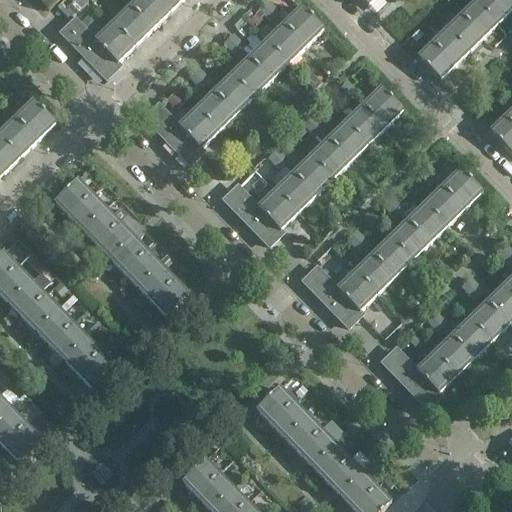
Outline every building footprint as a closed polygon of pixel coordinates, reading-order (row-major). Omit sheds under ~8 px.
[(170,16),(154,0),(141,0),(131,10),(153,33),(170,16)] [(186,0),(154,0),(170,16),(186,0)] [(377,0),(358,0),(368,10),(377,0)] [(511,14),(511,13),(498,0),(481,0),(476,5),(498,28),(511,14)] [(511,0),(498,0),(511,13),(511,0)] [(265,18),(274,9),(268,2),(259,12),(265,18)] [(498,28),(476,5),(461,19),(484,42),(498,28)] [(271,24),(280,15),(274,9),(265,18),(271,24)] [(153,33),(131,10),(113,27),(135,50),(153,33)] [(324,34),(313,22),(311,19),(310,19),(302,11),(284,28),(306,51),(324,34)] [(484,42),(461,19),(447,33),(469,56),(484,42)] [(118,68),(95,44),(75,24),(62,36),(107,82),(120,70),(118,68)] [(135,50),(113,27),(96,44),(95,44),(118,68),(118,67),(135,50)] [(306,51),(284,28),(267,45),(289,68),(306,51)] [(469,56),(447,33),(433,47),(455,70),(469,56)] [(230,52),(240,43),(233,36),(224,46),(230,52)] [(236,58),(246,49),(240,43),(230,52),(236,58)] [(289,68),(267,45),(249,62),(272,84),(289,68)] [(455,70),(433,47),(418,61),(427,70),(426,70),(429,73),(440,84),(455,70)] [(272,84),(249,62),(232,79),(254,102),(272,84)] [(195,86),(205,76),(199,70),(189,80),(195,86)] [(201,92),(211,83),(205,76),(195,86),(201,92)] [(254,102),(232,79),(214,96),(237,118),(254,102)] [(344,99),(354,90),(348,84),(338,93),(344,99)] [(350,106),(360,96),(354,90),(344,99),(350,106)] [(177,91),(168,102),(178,111),(188,100),(177,91)] [(403,115),(392,103),(393,103),(390,100),(381,92),(363,110),(385,132),(403,115)] [(237,118),(214,96),(197,113),(219,135),(237,118)] [(56,127),(45,116),(45,115),(43,113),(42,113),(34,105),(16,122),(38,145),(56,127)] [(201,153),(179,131),(159,110),(146,122),(190,168),(203,155),(201,153)] [(385,132),(363,110),(346,127),(368,149),(385,132)] [(219,135),(197,113),(179,131),(201,153),(219,135)] [(309,133),(319,124),(313,118),(303,127),(309,133)] [(511,127),(505,121),(490,135),(499,144),(498,144),(501,147),(511,157),(511,127)] [(38,145),(16,122),(0,137),(0,140),(20,162),(38,145)] [(315,139),(325,130),(319,124),(309,133),(315,139)] [(368,149),(346,127),(328,143),(350,166),(368,149)] [(20,162),(0,140),(0,175),(3,179),(20,162)] [(350,166),(328,143),(311,160),(333,183),(350,166)] [(274,167),(284,158),(278,152),(268,161),(274,167)] [(280,173),(290,164),(284,158),(274,167),(280,173)] [(333,183),(311,160),(293,177),(315,200),(333,183)] [(423,181),(433,171),(427,165),(417,174),(423,181)] [(429,187),(439,177),(433,171),(423,181),(429,187)] [(482,196),(474,187),(471,185),(472,184),(469,181),(469,182),(460,173),(442,191),(464,213),(482,196)] [(315,200),(293,177),(276,194),(298,217),(315,200)] [(69,220),(91,199),(77,184),(69,192),(66,194),(66,195),(55,206),(69,220)] [(280,234),(258,212),(238,191),(225,204),(269,249),(282,237),(280,234)] [(464,213),(442,191),(425,208),(447,230),(464,213)] [(298,217),(276,194),(258,212),(280,234),(298,217)] [(83,235),(105,213),(91,199),(69,220),(83,235)] [(388,214),(398,205),(392,199),(382,208),(388,214)] [(395,221),(404,211),(398,205),(388,214),(395,221)] [(447,230),(425,208),(407,225),(430,247),(447,230)] [(97,249),(119,227),(105,213),(83,235),(97,249)] [(430,247),(407,225),(390,242),(412,264),(430,247)] [(111,263),(133,242),(119,227),(97,249),(111,263)] [(353,249),(363,239),(357,233),(347,242),(353,249)] [(359,255),(369,245),(363,239),(353,249),(359,255)] [(125,277),(147,256),(133,242),(111,263),(125,277)] [(412,264),(390,242),(372,259),(395,281),(412,264)] [(503,262),(511,253),(511,252),(506,247),(497,256),(503,262)] [(509,268),(511,265),(511,253),(503,262),(509,268)] [(0,288),(18,271),(3,256),(0,259),(0,288)] [(139,292),(161,270),(147,256),(125,277),(139,292)] [(395,281),(372,259),(355,276),(377,298),(395,281)] [(152,306),(175,284),(161,270),(139,292),(152,306)] [(0,297),(9,307),(32,285),(18,271),(0,288),(0,297)] [(362,318),(359,316),(337,293),(317,272),(304,285),(349,331),(362,318)] [(377,298),(355,276),(337,293),(359,316),(377,298)] [(468,296),(477,287),(471,280),(462,290),(468,296)] [(181,307),(189,299),(175,284),(152,306),(167,321),(178,310),(181,308),(181,307)] [(23,321),(45,300),(32,285),(9,307),(23,321)] [(474,302),(483,293),(477,287),(468,296),(474,302)] [(511,325),(511,297),(504,289),(487,306),(509,329),(511,325)] [(37,336),(59,314),(45,300),(23,321),(37,336)] [(509,329),(487,306),(470,323),(491,346),(509,329)] [(50,350),(73,328),(59,314),(37,336),(50,350)] [(433,330),(442,321),(436,315),(427,324),(433,330)] [(438,336),(448,327),(442,321),(433,330),(438,336)] [(491,346),(470,323),(452,340),(474,363),(491,346)] [(64,364),(87,342),(73,328),(50,350),(64,364)] [(474,363),(452,340),(435,357),(457,380),(474,363)] [(78,378),(101,356),(87,342),(64,364),(78,378)] [(439,397),(457,380),(435,357),(417,375),(396,354),(383,366),(428,412),(441,400),(439,397)] [(107,379),(115,371),(101,356),(78,378),(93,393),(104,382),(107,380),(107,379)] [(271,428),(294,406),(279,391),(271,400),(270,399),(268,402),(257,414),(271,428)] [(0,426),(13,415),(0,401),(0,426)] [(285,443),(308,420),(294,406),(271,428),(285,443)] [(0,446),(4,451),(27,429),(13,415),(0,426),(0,446)] [(299,457),(321,435),(308,420),(285,443),(299,457)] [(33,452),(41,443),(27,429),(4,451),(18,465),(30,454),(30,455),(33,452)] [(313,471),(335,449),(321,435),(299,457),(313,471)] [(326,485),(349,463),(335,449),(313,471),(326,485)] [(340,499),(363,477),(349,463),(326,485),(340,499)] [(197,500),(220,479),(205,464),(197,472),(196,471),(194,474),(194,475),(183,486),(197,500)] [(352,511),(355,511),(377,492),(363,477),(340,499),(352,511)] [(208,511),(213,511),(233,493),(220,479),(197,500),(208,511)] [(385,511),(391,506),(377,492),(355,511),(385,511)] [(241,511),(247,507),(233,493),(213,511),(241,511)]
